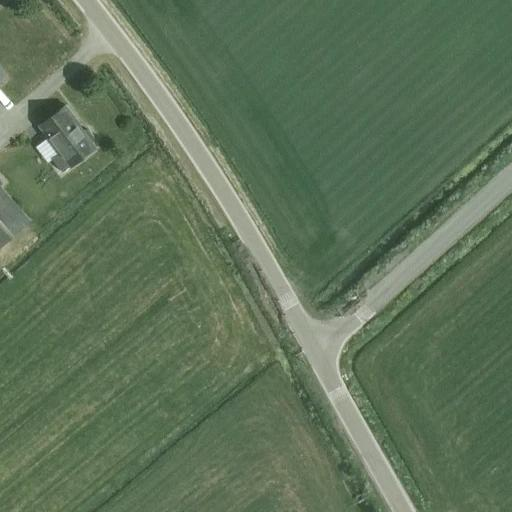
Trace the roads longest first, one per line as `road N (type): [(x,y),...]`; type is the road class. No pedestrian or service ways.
road 1 (tertiary): [(318,356),(152,93),(79,0)]
road 2 (tertiary): [(318,356),(511,181)]
road 3 (tertiary): [(404,511),(318,356)]
